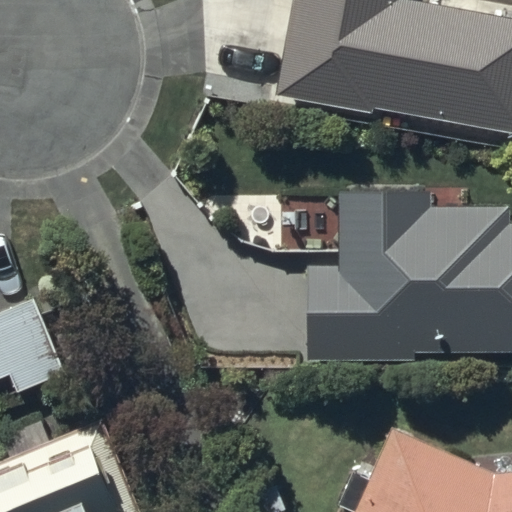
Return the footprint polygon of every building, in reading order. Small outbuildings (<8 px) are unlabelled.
[(288,0),(271,100),(377,118),(378,113),(511,136),(511,22),(401,3),(401,0),(288,0)] [(410,340),(511,339),(511,215),(508,215),(508,203),(429,203),(429,185),(341,185),(341,257),(309,257),(309,351),(410,352),(410,340)] [(0,375),(11,371),(17,386),(64,366),(34,290),(0,303),(0,375)] [(140,511),(103,419),(56,438),(48,417),(2,436),(12,461),(0,465),(0,511),(140,511)] [(511,511),(511,472),(495,474),(391,429),(374,468),(358,461),(339,509),(346,511),(511,511)]
